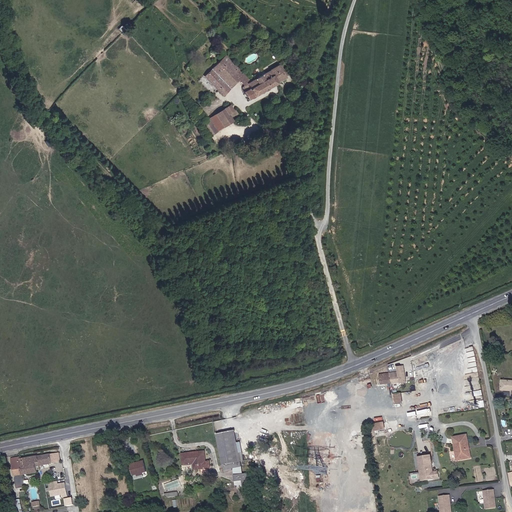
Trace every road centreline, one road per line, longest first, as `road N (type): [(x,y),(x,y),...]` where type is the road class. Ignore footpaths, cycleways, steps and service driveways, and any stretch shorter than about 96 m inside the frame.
road 1 (primary): [(0,447),(318,379),(473,313)]
road 2 (unclassified): [(473,313),(510,503)]
